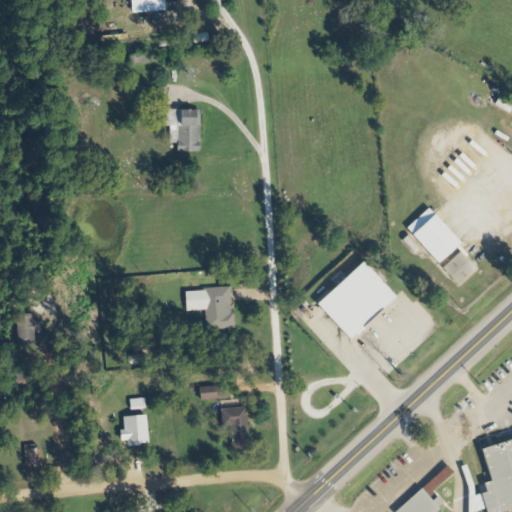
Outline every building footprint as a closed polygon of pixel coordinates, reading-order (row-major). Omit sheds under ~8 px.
[(134,0),(135,14),(167,13),(167,0),(134,0)] [(170,144),(179,145),(179,153),(202,153),(203,111),(167,110),(167,127),(171,127),(170,144)] [(404,238),(413,248),(416,244),(434,264),(457,244),(430,214),(404,238)] [(440,270),(457,287),(475,270),(458,252),(440,270)] [(345,340),(391,297),(359,262),(313,304),(345,340)] [(184,312),(205,311),(206,331),(232,330),(230,289),(183,291),(184,312)] [(35,345),(36,317),(18,316),(17,344),(35,345)] [(223,400),(223,387),(202,388),(202,400),(223,400)] [(143,399),(128,400),(128,410),(144,409),(143,399)] [(219,410),(222,428),(229,428),(232,452),(249,450),(244,408),(219,410)] [(146,445),(145,417),(121,418),(122,431),(117,432),(118,442),(126,442),(126,446),(146,445)] [(478,448),(511,437),(511,505),(491,511),(484,511),(478,492),(483,490),(480,482),(488,480),(478,448)] [(40,449),(23,452),(25,469),(42,466),(40,449)] [(390,511),(417,487),(430,500),(435,496),(441,502),(430,511),(390,511)]
